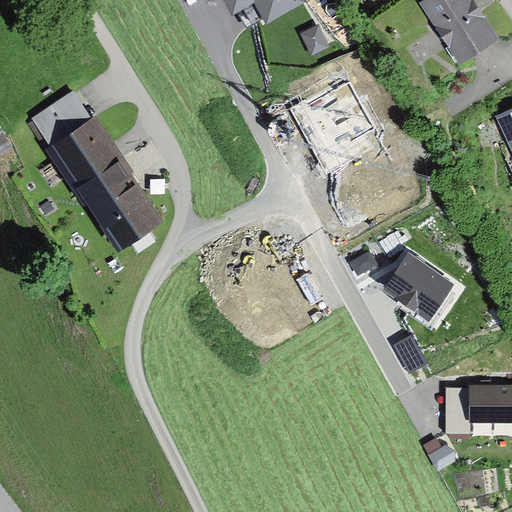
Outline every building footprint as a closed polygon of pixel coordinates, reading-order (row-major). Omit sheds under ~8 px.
[(225,0),(233,13),(255,0),(256,0),(268,21),(303,1),(301,0),(225,0)] [(468,0),(436,0),(425,7),(462,65),(496,44),(468,0)] [(329,47),(319,25),(301,33),(312,55),(329,47)] [(347,77),(290,107),(326,174),(375,148),(366,135),(376,129),(347,77)] [(52,152),(94,123),(74,93),(32,121),(52,152)] [(511,114),(498,121),(511,150),(511,114)] [(52,152),(49,154),(120,257),(164,227),(131,179),(134,176),(95,121),(94,123),(52,152)] [(0,127),(0,156),(13,148),(0,127)] [(50,202),(41,207),(45,214),(54,209),(50,202)] [(450,280),(407,250),(385,282),(429,311),(450,280)] [(511,381),(443,380),(442,429),(468,430),(468,414),(511,414),(511,381)]
